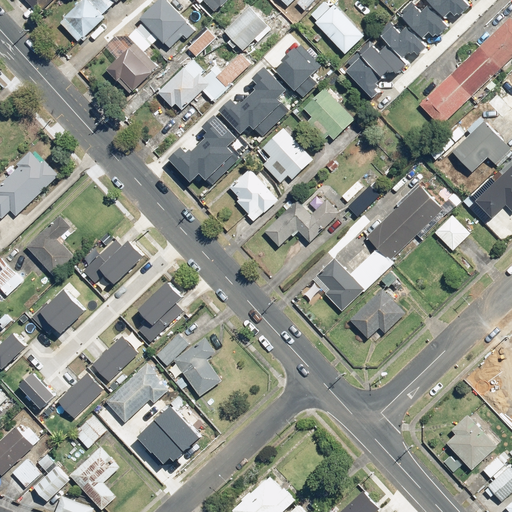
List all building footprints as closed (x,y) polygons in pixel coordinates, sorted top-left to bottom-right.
[(53,0),(29,0),(41,12),(53,0)] [(74,0),(58,15),(81,39),(122,0),(74,0)] [(198,29),(168,0),(161,0),(143,19),(145,22),(133,34),(149,50),(154,45),(170,62),(178,54),(173,48),(186,35),(189,38),(198,29)] [(207,0),(218,11),(229,0),(207,0)] [(303,0),(300,3),(307,9),(315,0),(303,0)] [(434,0),(449,15),(453,10),(456,13),(460,10),(462,11),(470,4),(465,0),(434,0)] [(414,2),(404,11),(428,35),(432,30),(435,33),(438,29),(441,31),(448,24),(430,5),(424,11),(414,2)] [(319,24),(346,52),(366,33),(339,4),(319,24)] [(246,49),(270,26),(252,7),(228,31),(246,49)] [(423,103),(446,126),(511,62),(511,17),(423,103)] [(395,21),(384,30),(408,54),(412,50),(415,52),(419,49),(421,51),(429,43),(410,25),(404,31),(395,21)] [(198,57),(217,38),(210,30),(190,49),(198,57)] [(373,40),(363,50),(387,74),(391,69),(393,72),(397,68),(400,70),(407,62),(389,44),(382,50),(373,40)] [(139,42),(111,67),(134,93),(162,68),(139,42)] [(291,58),(281,69),(306,92),(318,80),(312,74),(323,62),(302,42),(289,55),(291,58)] [(354,64),(351,67),(377,92),(381,87),(377,83),(387,74),(363,50),(351,61),(354,64)] [(234,82),(252,64),(243,55),(224,72),(218,65),(209,73),(197,60),(161,95),(175,109),(179,105),(184,110),(206,89),(216,100),(234,82)] [(294,88),(271,64),(260,75),(264,79),(261,82),(264,85),(254,95),(278,120),(296,104),(287,94),(294,88)] [(511,108),(511,106),(511,81),(510,80),(496,94),(511,108)] [(359,121),(326,87),(296,115),(329,150),(359,121)] [(234,100),(223,110),(245,133),(252,126),(261,136),(278,120),(254,95),(244,104),(241,101),(238,104),(234,100)] [(243,137),(221,113),(210,124),(214,128),(211,131),(213,134),(204,144),(228,169),(245,153),(236,143),(243,137)] [(511,145),(489,121),(457,152),(483,178),(511,150),(511,145)] [(317,160),(286,129),(266,148),(274,156),(266,164),(283,182),(290,175),(296,180),(317,160)] [(183,149),(172,159),(194,182),(201,176),(210,185),(228,169),(204,144),(193,153),(190,150),(187,153),(183,149)] [(18,215),(61,176),(39,152),(0,187),(0,214),(3,218),(13,209),(18,215)] [(511,168),(477,202),(494,221),(511,203),(511,168)] [(252,169),(232,188),(257,220),(283,199),(252,169)] [(365,185),(359,179),(341,197),(347,203),(365,185)] [(385,191),(375,181),(350,207),(359,217),(385,191)] [(369,291),(368,290),(396,263),(394,261),(448,210),(423,184),(369,237),(380,248),(353,274),(338,259),(315,281),(346,313),(369,291)] [(331,198),(313,215),(300,201),(267,232),(281,247),(300,229),(313,242),(345,212),(331,198)] [(457,215),(439,232),(456,250),(474,233),(457,215)] [(63,216),(29,246),(57,276),(78,257),(61,238),(73,227),(63,216)] [(493,238),(482,228),(476,234),(486,245),(493,238)] [(107,275),(115,283),(144,254),(129,239),(125,243),(118,236),(84,270),(98,283),(107,275)] [(422,276),(431,257),(430,256),(434,247),(424,242),(411,271),(422,276)] [(3,258),(0,260),(0,298),(3,302),(25,282),(3,258)] [(394,284),(398,289),(405,281),(394,271),(384,281),(391,287),(394,284)] [(171,280),(141,309),(150,318),(141,326),(155,340),(188,307),(181,300),(186,295),(171,280)] [(69,287),(39,315),(52,329),(58,323),(65,329),(88,308),(69,287)] [(385,288),(353,318),(377,343),(409,313),(385,288)] [(20,330),(0,348),(0,358),(7,366),(31,343),(20,330)] [(159,353),(169,364),(191,344),(181,333),(159,353)] [(125,334),(97,361),(111,376),(139,349),(125,334)] [(208,339),(178,359),(203,395),(225,380),(210,359),(218,354),(208,339)] [(511,365),(501,354),(471,383),(511,424),(511,365)] [(152,365),(113,400),(129,418),(153,396),(157,400),(171,386),(152,365)] [(36,370),(24,384),(47,405),(59,392),(36,370)] [(91,371),(63,399),(78,414),(106,386),(91,371)] [(151,430),(144,436),(152,445),(149,448),(161,461),(185,439),(189,444),(201,433),(175,404),(149,428),(151,430)] [(500,447),(470,414),(444,437),(474,470),(500,447)] [(95,415),(77,432),(91,446),(109,430),(95,415)] [(19,427),(0,444),(0,469),(5,475),(37,446),(19,427)] [(122,467),(103,447),(72,475),(91,495),(91,494),(105,509),(120,495),(107,480),(122,467)] [(511,461),(511,455),(507,450),(485,471),(493,479),(511,461)] [(30,459),(15,473),(28,487),(43,473),(30,459)] [(511,465),(490,485),(504,500),(511,492),(511,465)] [(38,486),(50,500),(72,480),(59,466),(38,486)] [(231,511),(282,511),(300,497),(278,472),(231,511)] [(375,511),(383,505),(365,487),(339,511),(375,511)] [(64,496),(58,511),(93,511),(95,507),(64,496)]
